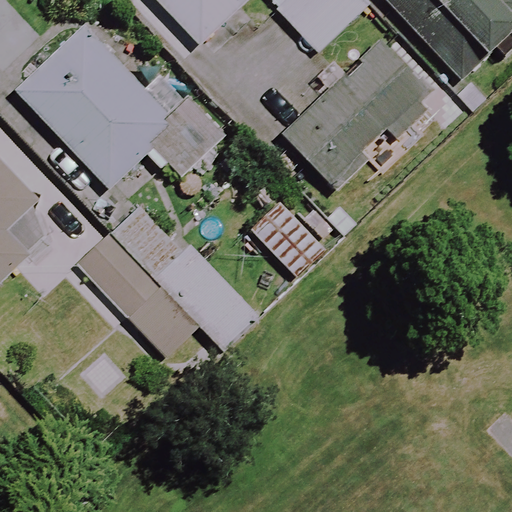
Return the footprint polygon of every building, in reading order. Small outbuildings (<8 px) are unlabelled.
[(155,0),(202,48),(251,0),(155,0)] [(369,10),(359,0),(276,0),(273,3),(318,55),(369,10)] [(511,0),(384,0),(465,85),(511,41),(511,0)] [(167,118),(85,31),(18,94),(110,192),(149,155),(178,186),(227,140),(188,98),(167,118)] [(437,102),(384,46),(286,138),(339,194),(437,102)] [(37,206),(0,168),(0,291),(32,261),(7,235),(37,206)] [(325,254),(281,207),(253,233),(297,280),(325,254)] [(156,284),(112,240),(80,273),(168,360),(200,327),(225,352),(259,318),(190,250),(156,284)]
